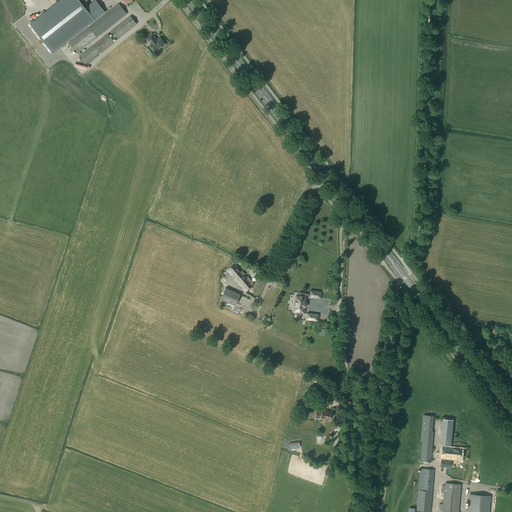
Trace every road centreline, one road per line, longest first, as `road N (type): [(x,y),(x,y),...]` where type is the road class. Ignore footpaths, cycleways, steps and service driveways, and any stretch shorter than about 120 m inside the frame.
road 1 (primary): [(511,417),(189,0)]
road 2 (track): [(381,511),(395,405),(344,366),(338,309)]
